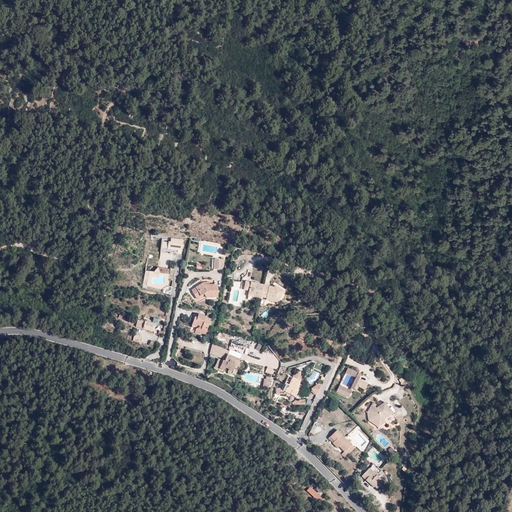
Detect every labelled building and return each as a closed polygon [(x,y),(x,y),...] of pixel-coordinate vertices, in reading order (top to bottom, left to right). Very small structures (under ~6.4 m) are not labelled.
[(181,250),(183,240),(171,238),(170,241),(168,241),(168,249),(181,250)] [(213,269),(223,269),(223,258),(213,258),(213,269)] [(263,283),(269,284),(271,270),(265,269),(263,283)] [(207,279),(190,288),(198,303),(219,292),(214,282),(210,285),(207,279)] [(267,298),(269,285),(251,281),(249,290),(248,295),(267,298)] [(277,301),(285,290),(276,284),(274,286),(269,285),(267,298),(266,299),(277,301)] [(191,326),(195,328),(194,331),(205,334),(210,316),(195,312),(191,326)] [(143,327),(144,321),(138,319),(136,326),(143,327)] [(154,323),(144,321),(143,327),(153,330),(154,323)] [(248,356),(252,341),(243,338),(242,342),(232,339),(228,350),(248,356)] [(239,366),(240,357),(228,353),(228,350),(214,344),(211,344),(210,354),(218,357),(214,367),(214,368),(218,370),(224,370),(229,359),(227,372),(231,373),(235,375),(239,366)] [(270,360),(269,366),(278,368),(280,361),(270,360)] [(358,372),(348,367),(346,372),(356,376),(358,372)] [(277,387),(275,392),(283,395),(284,391),(294,396),(303,376),(294,372),(289,383),(286,382),(282,389),(277,387)] [(355,377),(351,386),(356,389),(358,385),(364,389),(367,382),(355,377)] [(269,387),(271,379),(263,378),(262,386),(269,387)] [(318,393),(321,385),(315,383),(311,391),(318,393)] [(339,385),(336,391),(348,397),(351,390),(339,385)] [(392,412),(384,402),(376,407),(372,403),(367,411),(369,420),(378,426),(386,421),(387,423),(394,418),(391,413),(392,412)] [(344,457),(354,447),(351,444),(343,435),(340,435),(342,433),(337,429),(328,438),(337,448),(339,446),(344,451),(341,454),(344,457)] [(369,468),(362,476),(366,480),(373,471),(369,468)] [(374,470),(373,471),(366,480),(373,486),(374,485),(377,488),(384,481),(376,474),(378,473),(374,470)] [(310,486),(306,490),(317,500),(321,495),(310,486)]
